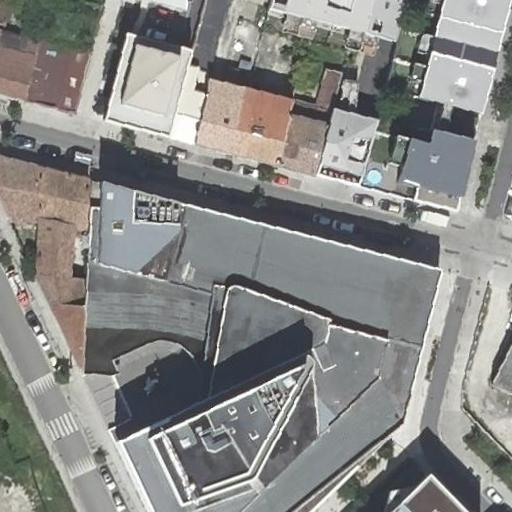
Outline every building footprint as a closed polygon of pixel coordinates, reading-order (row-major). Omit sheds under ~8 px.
[(139,0),(183,11),(183,0),(139,0)] [(331,109),(340,73),(327,69),(317,107),(292,100),(293,98),(285,96),(281,113),(245,103),(248,91),(223,85),(208,81),(209,73),(224,13),(227,0),(203,0),(202,7),(190,53),(187,66),(168,138),(195,144),(206,148),(232,154),(276,166),(314,176),(327,123),(328,121),(331,109)] [(404,0),(258,0),(256,8),(261,9),(256,28),(388,62),(404,0)] [(437,17),(441,0),(404,0),(403,8),(437,17)] [(507,0),(441,0),(437,17),(499,32),(507,0)] [(499,32),(437,17),(432,37),(494,53),(499,32)] [(432,37),(398,28),(388,62),(382,89),(417,99),(432,37)] [(0,94),(24,101),(73,113),(89,52),(40,40),(29,37),(26,52),(0,45),(0,33),(1,30),(0,29),(0,94)] [(29,37),(1,30),(0,33),(0,45),(26,52),(29,37)] [(102,121),(168,138),(187,66),(190,53),(124,36),(102,121)] [(494,53),(432,37),(417,99),(436,103),(479,114),(494,53)] [(479,114),(436,103),(429,131),(404,125),(400,144),(424,151),(426,144),(468,155),(479,114)] [(404,125),(375,118),(358,186),(454,211),(468,155),(426,144),(424,151),(400,144),(404,125)] [(37,220),(40,167),(0,156),(0,204),(7,219),(37,220)] [(34,276),(80,371),(81,343),(83,313),(82,309),(78,309),(65,308),(72,228),(86,232),(88,180),(40,167),(37,220),(34,276)] [(440,269),(88,180),(86,232),(82,309),(83,313),(81,343),(80,371),(82,376),(109,377),(114,377),(118,375),(112,361),(145,346),(153,343),(158,343),(164,343),(170,344),(174,345),(178,347),(181,349),(186,352),(190,357),(195,365),(200,375),(196,405),(115,444),(147,511),(310,511),(401,424),(440,269)] [(511,338),(491,383),(511,393),(511,338)] [(511,404),(499,432),(511,437),(511,404)] [(0,511),(30,511),(11,462),(0,466),(0,511)] [(461,511),(427,475),(388,511),(461,511)] [(390,490),(385,511),(388,511),(417,485),(390,490)]
